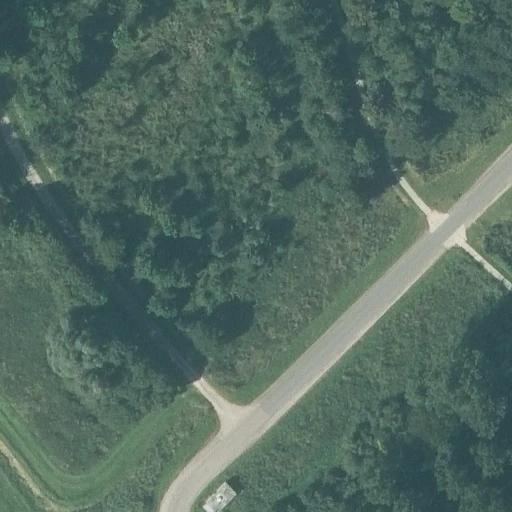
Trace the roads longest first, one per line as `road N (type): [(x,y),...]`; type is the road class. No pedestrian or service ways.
road 1 (unclassified): [(172,511),(181,492),(511,168)]
road 2 (track): [(246,432),(43,202),(0,119)]
